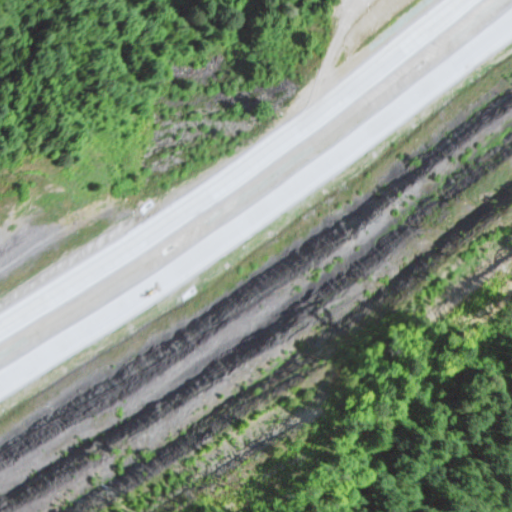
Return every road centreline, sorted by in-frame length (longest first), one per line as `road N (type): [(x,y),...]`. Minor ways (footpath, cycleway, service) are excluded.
road 1 (trunk): [(0,415),(271,236),(511,27)]
road 2 (trunk): [(476,0),(338,119),(0,358)]
